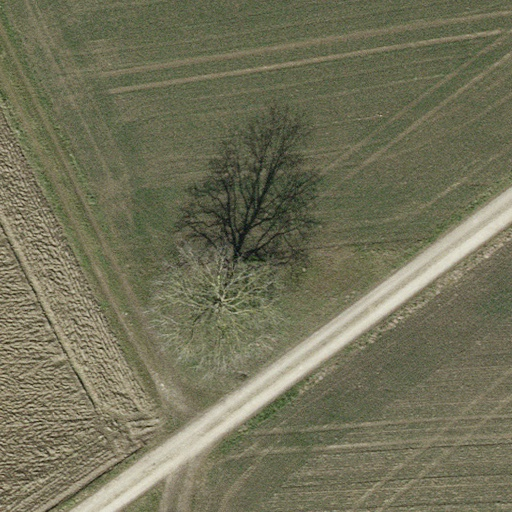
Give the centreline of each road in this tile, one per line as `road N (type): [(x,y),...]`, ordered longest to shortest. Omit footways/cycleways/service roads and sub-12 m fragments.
road 1 (track): [(79,511),(511,207)]
road 2 (track): [(0,13),(183,442)]
